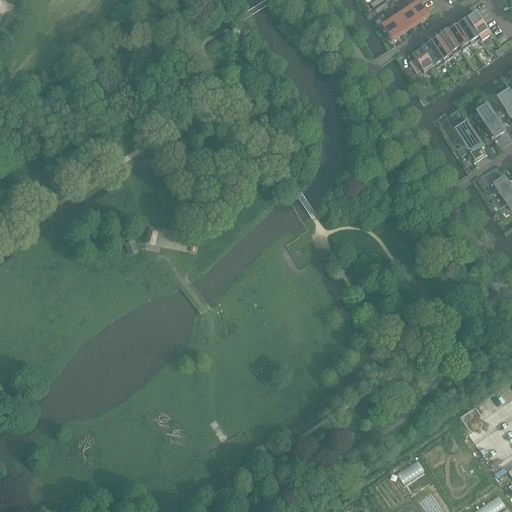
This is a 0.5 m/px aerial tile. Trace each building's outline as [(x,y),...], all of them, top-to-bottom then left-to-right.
[(373,9),(380,4),(377,1),(371,5),(373,9)] [(384,11),(391,6),(388,2),(381,7),(384,11)] [(428,18),(417,2),(408,8),(420,24),(428,18)] [(377,15),(384,11),(381,7),(375,11),(377,15)] [(420,24),(408,8),(399,14),(411,30),(420,24)] [(411,30),(399,14),(391,19),(402,36),(411,30)] [(493,40),(477,16),(467,22),(481,43),(489,38),(491,41),(493,40)] [(402,36),(391,19),(380,26),(391,43),(402,36)] [(481,43),(467,22),(466,20),(457,26),(471,47),(478,42),(480,45),(482,44),(481,43)] [(471,47),(457,26),(448,32),(462,53),(469,48),(472,51),(473,50),(471,47)] [(462,53),(448,32),(447,31),(438,37),(439,38),(452,58),(459,53),(462,56),(463,55),(462,53)] [(455,62),(452,58),(439,38),(430,44),(444,65),(451,60),(454,63),(455,62)] [(444,65),(430,44),(421,50),(435,71),(442,66),(444,69),(446,68),(444,65)] [(435,71),(421,50),(412,56),(414,60),(409,64),(416,75),(422,71),(424,75),(432,69),(434,72),(435,71)] [(414,76),(409,69),(404,72),(409,80),(414,76)] [(511,93),(510,91),(498,99),(507,113),(509,111),(511,115),(511,93)] [(511,141),(489,106),(488,107),(479,114),(496,139),(495,139),(496,140),(501,136),(507,146),(511,142),(511,141)] [(458,112),(451,117),(454,122),(461,117),(458,112)] [(468,123),(456,131),(465,145),(467,143),(473,153),(476,151),(482,160),(486,157),(487,157),(487,156),(486,155),(481,148),(484,146),(468,123)] [(493,148),(489,151),(494,158),(498,155),(493,148)] [(497,193),(490,198),(499,212),(509,206),(511,210),(511,189),(506,180),(498,169),(499,171),(494,174),(500,183),(495,187),(496,187),(499,192),(497,193)] [(154,247),(157,234),(148,232),(145,245),(154,247)] [(134,243),(126,245),(129,255),(137,252),(134,243)] [(417,462),(397,475),(404,486),(424,473),(417,462)] [(507,511),(498,497),(475,511),(507,511)]
